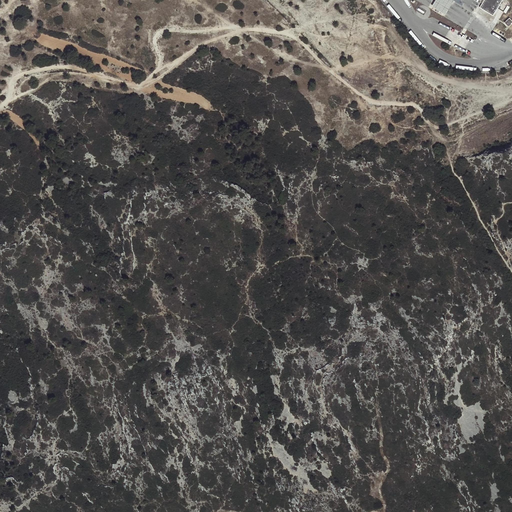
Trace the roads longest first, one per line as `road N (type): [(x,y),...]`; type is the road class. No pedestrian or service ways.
road 1 (track): [(0,108),(28,70),(73,67),(142,81),(158,64),(154,35),(171,27),(278,28),(369,100),(413,103),(433,129),(511,98)]
road 2 (track): [(289,33),(418,62),(473,86),(511,86)]
road 3 (track): [(196,0),(317,64),(377,52)]
